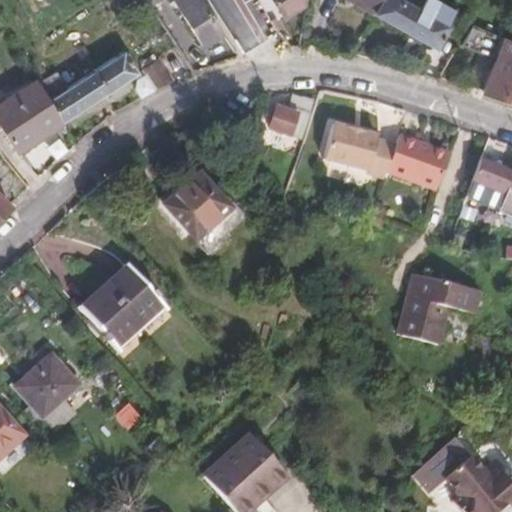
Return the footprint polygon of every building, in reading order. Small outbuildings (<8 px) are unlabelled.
[(222,32),(200,0),(172,0),(201,46),(222,32)] [(303,0),(272,0),(284,18),(306,7),(303,0)] [(350,0),(432,46),(452,11),(432,0),(350,0)] [(511,100),(511,41),(504,37),(490,31),(483,48),(497,54),(482,91),(511,100)] [(38,83),(60,122),(137,73),(123,51),(65,89),(56,73),(38,83)] [(173,81),(158,58),(141,69),(145,76),(137,80),(135,88),(141,99),(173,81)] [(38,83),(36,80),(0,102),(0,126),(16,151),(60,122),(38,83)] [(295,115),(275,110),(268,130),(289,135),(290,133),(301,137),(312,102),(294,98),(290,108),(297,110),(295,115)] [(252,127),(231,114),(223,128),(245,141),(252,127)] [(330,124),(321,160),(367,172),(366,174),(383,178),(394,142),(375,138),(376,135),(330,124)] [(448,154),(398,136),(385,172),(435,190),(448,154)] [(511,173),(511,174),(498,207),(511,212),(511,173)] [(184,229),(196,240),(215,223),(230,209),(198,175),(177,193),(162,207),(184,229)] [(178,235),(184,229),(162,207),(177,193),(172,187),(151,206),(178,235)] [(0,196),(0,214),(9,206),(0,196)] [(511,212),(498,207),(496,214),(511,220),(511,212)] [(215,223),(196,240),(207,253),(227,237),(215,223)] [(487,230),(472,224),(464,247),(478,252),(487,230)] [(137,327),(161,306),(127,269),(80,311),(113,348),(137,327)] [(473,314),(479,292),(434,280),(412,275),(408,290),(417,292),(416,298),(407,296),(396,335),(437,345),(447,308),(473,314)] [(408,290),(407,296),(416,298),(417,292),(408,290)] [(165,311),(161,306),(137,327),(113,348),(118,353),(165,311)] [(49,355),(14,388),(41,418),(77,386),(49,355)] [(0,455),(20,437),(0,415),(0,455)] [(256,490),(279,469),(248,435),(202,478),(233,511),(246,511),(262,497),(256,490)] [(443,478),(454,469),(439,451),(416,471),(431,488),(443,478)] [(495,477),(487,467),(482,471),(470,456),(454,469),(443,478),(458,496),(450,502),(458,511),(496,511),(505,505),(511,511),(511,480),(503,470),(495,477)] [(495,461),(487,467),(495,477),(503,470),(495,461)] [(285,476),(279,469),(256,490),(262,497),(285,476)]
